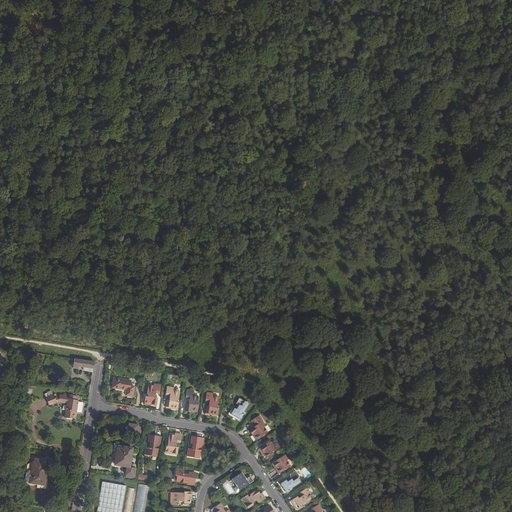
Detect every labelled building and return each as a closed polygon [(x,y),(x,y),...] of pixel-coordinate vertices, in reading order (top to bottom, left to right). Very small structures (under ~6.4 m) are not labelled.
[(93,368),(94,361),(75,358),(73,367),(78,368),(78,366),(84,366),(93,368)] [(123,389),(124,379),(113,378),(112,387),(123,389)] [(124,379),(123,389),(126,389),(126,395),(133,396),(134,386),(130,385),(131,380),(124,379)] [(151,402),(156,403),(157,398),(154,397),(155,392),(159,392),(160,385),(153,384),(153,385),(148,385),(146,394),(147,394),(147,396),(146,396),(145,396),(144,403),(151,404),(151,402)] [(176,399),(177,399),(179,390),(173,389),(173,388),(167,387),(166,393),(169,395),(169,400),(166,400),(165,405),(170,406),(170,408),(177,409),(178,402),(177,401),(176,401),(176,399)] [(186,389),(185,396),(189,398),(189,404),(186,403),(185,410),(190,411),(190,409),(197,410),(199,397),(192,396),(193,390),(186,389)] [(56,401),(55,398),(55,397),(52,394),(51,395),(49,392),(44,396),(46,399),(50,405),(56,401)] [(217,407),(217,405),(218,396),(213,395),(213,393),(206,392),(205,399),(209,401),(208,406),(206,406),(205,411),(210,412),(210,414),(217,415),(218,408),(217,407)] [(73,398),(74,395),(68,394),(67,395),(65,395),(66,393),(62,393),(62,395),(58,394),(58,396),(59,401),(65,402),(66,400),(67,400),(67,404),(66,404),(64,417),(74,418),(74,412),(76,412),(76,411),(78,401),(78,400),(75,399),(75,398),(73,398)] [(243,409),(244,410),(249,401),(245,398),(244,400),(239,398),(236,403),(238,404),(236,408),(234,407),(230,413),(240,419),(244,413),(243,412),(242,412),(243,409)] [(253,433),(257,438),(267,432),(263,426),(265,425),(258,415),(251,420),(254,426),(255,427),(254,428),(253,427),(249,429),(252,434),(253,433)] [(137,434),(138,426),(138,425),(131,424),(131,425),(127,428),(130,432),(130,434),(137,434)] [(172,452),(177,453),(178,446),(176,446),(176,441),(180,442),(182,434),(174,433),(174,435),(169,434),(167,445),(166,445),(165,453),(172,454),(172,452)] [(153,436),(148,435),(147,442),(150,443),(149,447),(146,447),(145,447),(143,455),(150,456),(151,454),(156,455),(158,443),(159,443),(160,435),(153,434),(153,436)] [(192,448),(190,448),(188,448),(187,455),(194,456),(194,455),(199,455),(201,444),(202,445),(204,437),(196,436),(196,438),(191,437),(191,443),(193,443),(192,448)] [(273,450),(274,451),(282,445),(279,441),(277,442),(274,438),(269,441),(270,443),(266,446),(265,444),(259,448),(266,457),(272,453),(271,452),(271,451),(273,450)] [(127,446),(112,444),(109,466),(118,467),(118,465),(123,466),(122,474),(129,475),(131,467),(125,466),(127,446)] [(276,467),(280,472),(290,465),(286,460),(287,459),(284,454),(276,459),(277,460),(275,462),(275,461),(271,463),(275,468),(276,467)] [(27,482),(29,482),(32,462),(34,462),(34,458),(32,457),(31,462),(27,465),(25,477),(27,482)] [(32,462),(29,482),(45,485),(48,465),(45,464),(45,460),(34,458),(34,462),(32,462)] [(194,473),(189,472),(188,474),(183,474),(184,471),(184,470),(176,468),(175,475),(177,475),(176,481),(187,482),(187,484),(194,485),(196,478),(194,478),(194,473)] [(294,485),(295,486),(302,481),(299,476),(300,475),(296,470),(291,473),(291,477),(288,480),(287,478),(280,483),(287,492),(293,488),(293,487),(292,486),(294,485)] [(241,472),(231,479),(236,486),(233,488),(236,492),(253,481),(249,476),(245,478),(241,472)] [(102,481),(96,511),(121,511),(126,485),(102,481)] [(138,484),(133,511),(144,511),(148,485),(138,484)] [(131,504),(134,488),(129,487),(125,502),(131,504)] [(304,502),(305,503),(312,498),(309,494),(311,493),(307,487),(301,491),(302,495),(298,497),(297,495),(292,499),(295,502),(293,503),(298,510),(304,505),(303,504),(302,503),(304,502)] [(257,489),(249,494),(250,495),(248,496),(247,495),(247,494),(240,499),(244,504),(246,503),(248,507),(253,504),(252,502),(256,499),(258,503),(265,498),(261,492),(260,493),(257,489)] [(173,498),(171,498),(171,504),(179,505),(179,501),(184,501),(184,503),(188,503),(188,499),(190,499),(190,492),(183,491),(183,493),(173,492),(173,498)] [(210,510),(211,511),(230,511),(228,509),(225,511),(222,508),(223,507),(220,503),(210,510)] [(322,511),(321,510),(322,509),(318,503),(313,507),(314,511),(312,511),(308,511),(309,511),(308,511),(322,511)]
